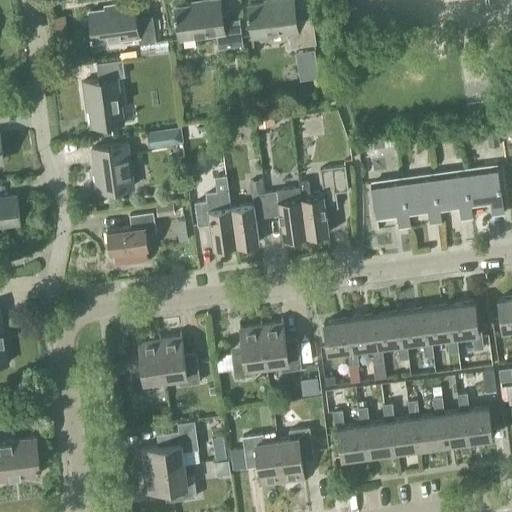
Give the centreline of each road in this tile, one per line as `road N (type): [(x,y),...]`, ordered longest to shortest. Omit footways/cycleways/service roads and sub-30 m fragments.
road 1 (residential): [(73,511),(53,370),(72,326),(511,258)]
road 2 (residential): [(51,292),(52,161),(36,108),(27,0)]
